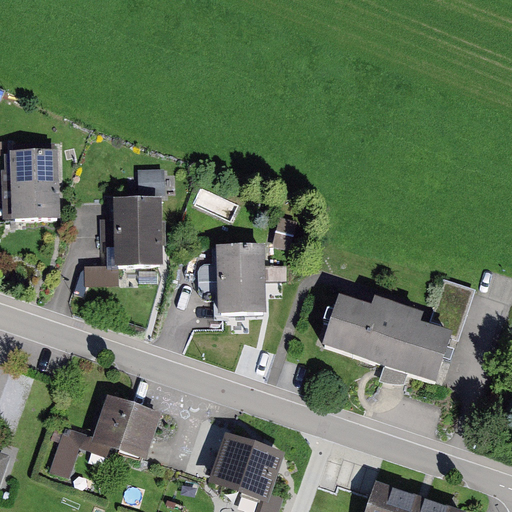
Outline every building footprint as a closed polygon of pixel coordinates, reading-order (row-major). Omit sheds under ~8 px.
[(2,180),(3,198),(60,195),(59,162),(10,164),(11,180),(2,180)] [(165,175),(138,175),(139,201),(166,200),(165,175)] [(3,198),(4,227),(12,227),(13,232),(61,230),(60,195),(3,198)] [(101,229),(101,243),(164,242),(163,210),(115,211),(115,228),(101,229)] [(296,227),(280,223),(274,247),(290,251),(296,227)] [(116,256),(116,278),(164,276),(164,242),(101,243),(102,257),(116,256)] [(200,275),(200,285),(263,283),(287,283),(286,269),(263,270),(262,250),(215,252),(216,268),(205,268),(202,271),(200,275)] [(220,303),(221,318),(265,317),(263,283),(200,285),(200,296),(202,300),(206,303),(220,303)] [(477,296),(445,285),(431,327),(441,330),(436,345),(453,351),(458,352),(477,296)] [(372,324),(340,313),(323,362),(437,399),(453,351),(436,345),(422,340),(425,330),(375,313),(372,324)] [(163,411),(108,393),(93,439),(112,445),(147,457),(163,411)] [(108,458),(112,445),(93,439),(65,430),(52,472),(70,478),(80,449),(108,458)] [(286,451),(226,430),(209,480),(265,499),(269,500),(272,493),(286,451)] [(0,485),(11,454),(0,450),(0,485)] [(466,511),(467,509),(377,479),(365,511),(466,511)] [(269,500),(265,499),(260,511),(279,511),(285,497),(272,493),(269,500)]
